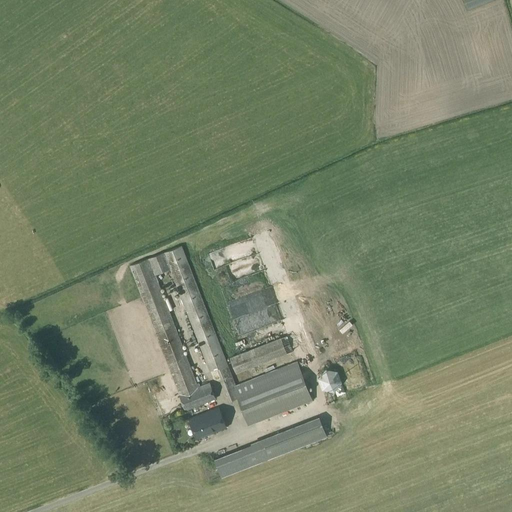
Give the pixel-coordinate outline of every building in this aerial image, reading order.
[(464,0),(463,0),(467,10),(492,0),(464,0)] [(216,299),(230,294),(213,241),(198,245),(215,300),(211,301),(214,311),(215,311),(219,323),(215,325),(216,330),(225,327),(216,299)] [(181,246),(129,266),(184,412),(216,400),(209,382),(197,387),(155,275),(170,269),(209,372),(216,369),(229,402),(237,398),(248,426),(312,401),(296,361),(235,385),(181,246)] [(263,311),(272,308),(262,280),(253,283),(263,311)] [(286,335),(229,358),(235,374),(293,351),(286,335)] [(201,358),(192,361),(197,375),(206,373),(201,358)] [(325,369),(317,378),(321,390),(333,391),(341,382),(337,370),(325,369)] [(149,380),(155,401),(164,399),(166,409),(177,406),(173,393),(167,395),(162,377),(149,380)] [(217,407),(188,419),(197,440),(226,428),(217,407)] [(221,478),(327,437),(322,426),(274,445),(271,436),(250,444),(251,445),(214,460),(221,478)]
